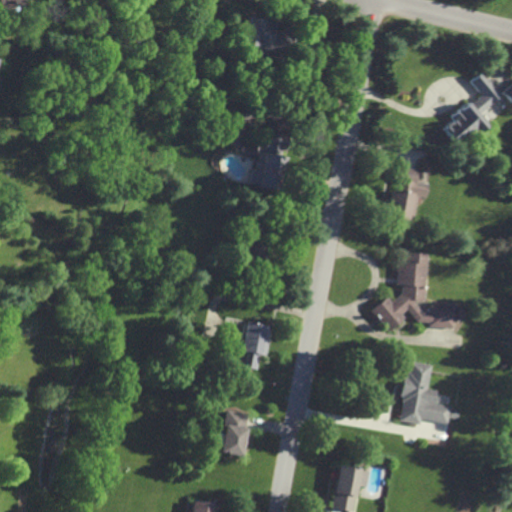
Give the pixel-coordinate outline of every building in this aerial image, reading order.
[(0,0),(0,8),(17,3),(16,0),(0,0)] [(284,31),(273,30),(274,22),(244,16),(239,44),(280,51),(284,31)] [(499,96),(481,71),(468,80),(479,94),(449,117),(451,120),(442,127),(456,146),(486,124),(477,112),(499,96)] [(417,197),(426,198),(428,184),(415,182),(417,168),(395,165),(388,216),(414,220),(417,197)] [(428,254),(399,251),(396,285),(402,285),(401,293),(391,302),(386,296),(370,310),(388,331),(403,319),(404,307),(417,322),(427,323),(430,325),(454,328),(456,307),(430,304),(429,312),(422,312),(416,305),(423,299),(428,254)] [(235,365),(254,369),(257,355),(264,356),(269,326),(243,321),(235,365)] [(431,365),(407,361),(398,421),(420,424),(421,419),(448,423),(451,406),(435,403),(437,390),(427,389),(431,365)] [(239,456),(247,414),(225,410),(217,452),(239,456)] [(331,508),(353,511),(357,485),(367,486),(369,470),(338,465),(331,508)] [(190,511),(213,511),(215,503),(192,500),(190,511)]
